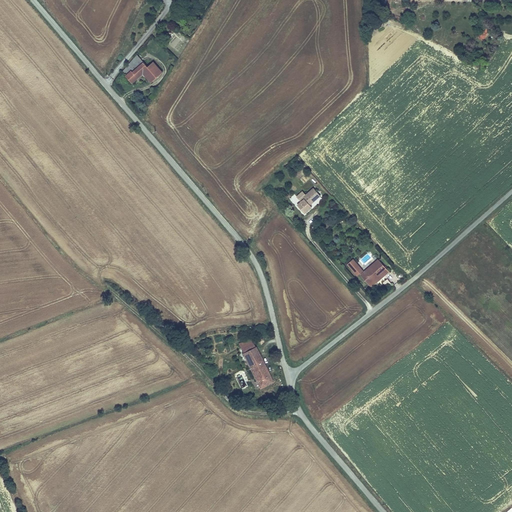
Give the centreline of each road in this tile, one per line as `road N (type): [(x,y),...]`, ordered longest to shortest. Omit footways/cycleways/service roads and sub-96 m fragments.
road 1 (tertiary): [(33,0),(248,251),(287,374)]
road 2 (unclassified): [(511,191),(287,374)]
road 3 (track): [(301,412),(249,415),(229,405),(109,290)]
road 4 (tertiary): [(287,374),(312,429),(382,511)]
